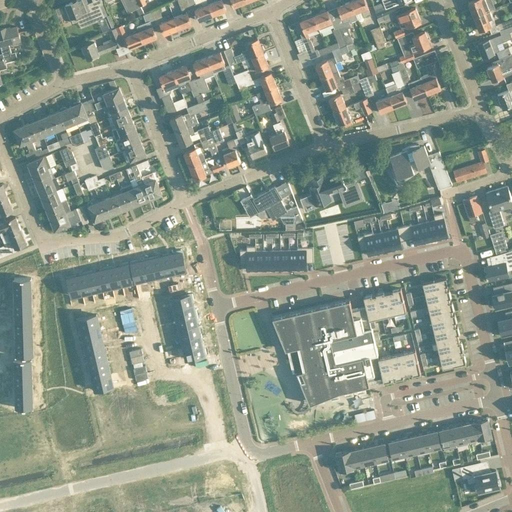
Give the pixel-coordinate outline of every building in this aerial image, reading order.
[(103,3),(101,0),(92,0),(93,1),(88,3),(86,0),(75,0),(65,4),(71,17),(73,22),(92,15),(94,20),(104,16),(99,5),(103,3)] [(124,0),(130,11),(136,8),(140,16),(144,14),(137,0),(124,0)] [(145,0),(137,0),(144,14),(144,13),(150,10),(145,0)] [(187,0),(177,0),(183,13),(187,11),(186,8),(190,6),(187,0)] [(195,8),(196,11),(200,20),(214,14),(209,3),(207,0),(206,0),(201,2),(202,6),(195,8)] [(222,0),(216,0),(209,3),(214,14),(226,10),(222,0)] [(365,0),(352,0),(350,1),(355,12),(361,10),(364,17),(370,14),(368,7),(365,0)] [(474,0),(468,2),(474,16),(490,10),(495,8),(492,0),(474,0)] [(350,1),(337,6),(344,23),(349,21),(349,22),(350,22),(358,19),(355,12),(350,1)] [(385,8),(376,11),(379,17),(395,11),(396,10),(393,4),(385,8)] [(403,12),(397,15),(399,22),(402,29),(403,28),(409,26),(421,21),(416,7),(403,12)] [(159,8),(151,11),(152,12),(156,22),(160,20),(165,34),(178,28),(174,17),(167,19),(166,15),(162,17),(159,8)] [(327,10),(314,15),(320,31),(334,26),(327,10)] [(490,10),(474,16),(479,30),(489,26),(492,34),(500,30),(498,24),(496,25),(496,23),(493,18),(490,10)] [(183,13),(174,17),(178,28),(191,23),(187,11),(183,13)] [(377,18),(379,22),(385,19),(386,23),(392,21),(391,17),(396,15),(397,15),(395,11),(379,17),(377,18)] [(137,26),(139,30),(144,42),(157,37),(153,28),(152,26),(151,24),(156,22),(152,12),(143,15),(146,23),(137,26)] [(109,15),(105,17),(110,30),(114,29),(109,15)] [(320,31),(314,15),(301,20),(305,32),(300,33),(310,59),(320,55),(318,49),(315,50),(311,39),(310,40),(309,36),(320,31)] [(511,18),(498,24),(500,30),(511,26),(511,25),(511,18)] [(346,24),(340,26),(346,45),(353,42),(348,28),(351,26),(350,22),(349,22),(346,24)] [(387,41),(380,25),(371,29),(379,48),(385,45),(384,42),(387,41)] [(487,40),(477,43),(483,57),(497,51),(500,58),(505,56),(511,54),(511,53),(508,46),(504,48),(502,42),(511,38),(509,32),(511,30),(511,25),(511,26),(500,30),(502,34),(490,39),(487,40)] [(2,53),(0,53),(0,69),(7,67),(6,62),(17,59),(15,51),(11,52),(9,44),(21,40),(17,26),(6,29),(5,27),(0,28),(0,45),(0,46),(2,53)] [(122,26),(116,28),(123,45),(128,42),(130,47),(144,42),(139,30),(133,32),(134,34),(126,36),(122,26)] [(327,45),(329,51),(332,50),(333,50),(346,45),(340,26),(333,29),(337,41),(327,45)] [(82,46),(83,47),(81,48),(83,53),(85,53),(87,59),(94,56),(95,58),(99,56),(98,54),(111,49),(123,45),(116,28),(114,29),(110,30),(109,31),(112,38),(103,42),(104,44),(97,47),(94,41),(82,46)] [(402,29),(394,32),(396,37),(397,37),(405,34),(403,28),(402,29)] [(405,34),(397,37),(401,46),(406,44),(409,52),(399,56),(402,62),(413,58),(415,58),(415,57),(413,52),(431,45),(425,31),(413,36),(412,32),(405,34)] [(224,50),(227,59),(230,65),(247,58),(263,52),(263,51),(264,49),(263,45),(261,45),(258,39),(245,44),(247,49),(242,51),(242,53),(235,56),(231,47),(224,50)] [(316,64),(321,77),(338,70),(335,62),(337,61),(344,58),(342,53),(349,50),(349,49),(351,48),(354,47),(355,47),(353,42),(346,45),(333,50),(335,56),(316,64)] [(415,58),(413,58),(417,68),(426,65),(429,73),(421,76),(423,82),(428,93),(441,88),(433,67),(435,66),(433,62),(438,60),(434,50),(415,57),(415,58)] [(220,51),(207,56),(212,68),(225,63),(224,61),(220,51)] [(234,75),(237,81),(251,76),(249,71),(256,69),(257,70),(269,65),(263,52),(247,58),(250,65),(247,67),(248,69),(234,75)] [(506,60),(487,68),(492,81),(502,77),(505,76),(509,74),(506,66),(511,63),(511,53),(511,54),(505,56),(506,60)] [(201,76),(196,78),(202,93),(210,90),(205,78),(214,74),(213,72),(212,68),(207,56),(194,62),(198,73),(199,73),(201,76)] [(366,68),(368,76),(380,71),(378,66),(376,66),(372,57),(366,60),(368,67),(366,68)] [(386,62),(378,66),(380,71),(388,68),(386,62)] [(399,70),(405,87),(410,85),(407,79),(410,78),(404,62),(397,64),(399,70)] [(186,65),(173,70),(180,85),(182,91),(191,88),(194,96),(202,93),(196,78),(191,80),(190,76),(191,76),(186,65)] [(230,65),(223,67),(230,85),(237,82),(230,65)] [(180,85),(173,70),(160,75),(166,91),(180,85)] [(338,70),(321,77),(326,90),(337,86),(339,89),(341,88),(347,86),(361,81),(359,78),(358,74),(344,79),(343,75),(341,76),(338,70)] [(389,95),(389,96),(394,107),(407,102),(402,90),(402,91),(401,89),(405,87),(399,70),(392,72),(396,83),(386,87),(389,95)] [(251,76),(237,81),(239,88),(254,83),(255,86),(263,83),(266,90),(258,92),(258,93),(277,85),(271,72),(260,76),(261,78),(253,81),(251,76)] [(367,75),(359,78),(361,81),(363,87),(366,96),(374,93),(367,75)] [(416,85),(410,87),(414,99),(428,93),(423,82),(421,76),(418,77),(418,78),(417,79),(416,80),(416,82),(416,83),(416,84),(416,85)] [(347,86),(341,88),(343,93),(349,91),(349,93),(355,91),(363,87),(361,81),(347,86)] [(252,106),(256,115),(271,109),(269,104),(282,98),(277,85),(258,93),(260,99),(261,103),(252,106)] [(101,100),(103,106),(124,98),(119,87),(104,93),(106,99),(101,100)] [(507,90),(498,94),(500,101),(498,102),(500,107),(502,107),(503,108),(511,104),(511,106),(511,95),(511,96),(509,90),(507,90)] [(177,110),(170,93),(162,97),(168,113),(177,110)] [(329,98),(334,111),(346,106),(341,93),(329,98)] [(376,101),(377,103),(380,112),(394,107),(389,96),(376,101)] [(93,98),(88,100),(92,111),(93,110),(93,111),(97,109),(93,98)] [(124,98),(103,106),(106,112),(111,110),(113,115),(128,109),(124,98)] [(372,111),(367,98),(354,103),(356,108),(362,106),(365,114),(372,111)] [(74,105),(70,106),(76,121),(88,117),(89,116),(83,102),(82,103),(82,102),(81,102),(80,100),(73,103),(74,105)] [(88,100),(83,102),(89,116),(88,117),(90,123),(97,121),(93,111),(93,110),(92,111),(88,100)] [(170,118),(176,132),(192,125),(189,118),(191,117),(190,115),(207,108),(204,100),(187,107),(189,113),(183,115),(182,113),(170,118)] [(271,114),(274,121),(286,117),(281,105),(275,108),(277,112),(271,114)] [(60,110),(60,111),(66,126),(76,121),(70,106),(66,108),(65,106),(60,108),(60,110)] [(346,106),(334,111),(335,112),(332,112),(335,119),(337,118),(340,124),(344,122),(345,125),(352,122),(346,106)] [(111,124),(113,128),(133,120),(128,109),(113,115),(116,123),(111,124)] [(60,111),(48,115),(54,130),(66,126),(60,111)] [(48,115),(37,120),(44,135),(54,130),(48,115)] [(37,120),(26,124),(32,139),(44,135),(37,120)] [(133,120),(113,128),(118,140),(137,132),(133,120)] [(192,125),(176,132),(181,145),(200,137),(201,141),(213,137),(211,131),(210,131),(210,130),(223,125),(221,120),(194,131),(192,125)] [(90,124),(95,136),(101,133),(99,128),(100,128),(97,121),(90,124)] [(277,133),(270,136),(271,139),(275,148),(289,142),(281,121),(273,124),(277,133)] [(32,139),(26,124),(14,129),(21,144),(26,142),(30,152),(26,154),(28,159),(39,155),(36,149),(36,150),(32,140),(32,139)] [(219,128),(211,131),(213,137),(216,143),(224,140),(219,128)] [(86,129),(81,132),(85,142),(90,139),(86,129)] [(236,131),(238,137),(241,144),(247,142),(245,136),(242,129),(236,131)] [(63,139),(58,141),(61,146),(72,142),(68,131),(61,134),(63,139)] [(247,142),(253,156),(267,151),(263,142),(259,131),(245,136),(247,142)] [(85,142),(81,132),(75,134),(79,144),(85,142)] [(137,132),(118,140),(120,144),(122,150),(126,149),(142,143),(137,132)] [(107,136),(103,138),(101,134),(96,136),(100,146),(109,142),(107,136)] [(213,137),(201,141),(204,148),(209,146),(213,156),(215,155),(215,156),(219,154),(215,143),(216,143),(213,137)] [(229,146),(222,149),(229,166),(241,161),(238,156),(240,155),(237,146),(241,144),(238,137),(227,142),(229,146)] [(54,144),(48,146),(50,151),(61,146),(58,141),(54,142),(54,144)] [(142,143),(126,149),(131,160),(146,154),(142,143)] [(95,148),(98,154),(100,159),(110,155),(105,144),(95,148)] [(403,151),(390,156),(393,165),(394,167),(391,168),(392,173),(393,178),(397,176),(429,164),(433,175),(438,188),(439,188),(452,184),(441,157),(439,151),(428,155),(424,145),(419,147),(416,149),(415,145),(416,145),(416,144),(413,145),(410,146),(407,147),(405,148),(402,149),(403,151)] [(62,155),(64,161),(74,157),(72,151),(67,147),(66,147),(64,148),(60,150),(62,155)] [(184,153),(190,166),(206,160),(203,152),(198,154),(196,148),(184,153)] [(478,151),(482,162),(483,161),(488,160),(485,149),(478,151)] [(218,163),(211,166),(212,166),(214,171),(224,167),(219,154),(215,156),(218,163)] [(28,162),(33,174),(51,166),(46,155),(28,162)] [(110,155),(100,159),(102,165),(112,161),(110,155)] [(74,157),(64,161),(67,166),(77,162),(74,157)] [(148,159),(137,163),(140,169),(150,165),(148,159)] [(206,160),(190,166),(195,179),(214,171),(212,166),(209,167),(206,160)] [(483,161),(482,162),(454,171),(457,181),(487,171),(483,161)] [(351,167),(358,182),(363,180),(357,164),(351,167)] [(51,166),(33,174),(37,185),(52,179),(50,173),(53,172),(51,166)] [(72,179),(73,183),(79,181),(74,170),(65,173),(68,180),(72,179)] [(117,178),(115,173),(109,175),(111,181),(117,178)] [(153,173),(143,177),(145,183),(151,198),(162,194),(153,173)] [(315,186),(310,188),(316,204),(331,198),(328,193),(340,188),(346,204),(362,198),(356,180),(355,181),(355,182),(348,185),(348,186),(345,187),(340,173),(324,179),(323,177),(312,181),(315,186)] [(96,175),(91,177),(95,187),(106,183),(103,177),(98,180),(96,175)] [(95,187),(91,177),(85,179),(89,190),(95,187)] [(139,185),(134,187),(140,202),(151,198),(145,183),(143,177),(137,180),(139,185)] [(52,179),(37,185),(42,196),(57,190),(52,179)] [(79,181),(73,183),(75,188),(77,194),(83,192),(81,186),(79,181)] [(251,193),(242,199),(252,216),(258,212),(258,214),(258,215),(259,216),(261,217),(271,217),(278,217),(280,217),(284,223),(285,223),(295,223),(303,220),(297,206),(286,210),(280,199),(282,198),(282,197),(292,192),(288,181),(276,187),(275,186),(269,190),(270,191),(267,193),(264,193),(262,194),(260,195),(258,196),(256,198),(255,200),(251,193)] [(132,184),(121,188),(129,207),(140,202),(134,187),(133,188),(132,184)] [(511,205),(511,198),(508,185),(486,192),(492,210),(489,211),(494,227),(504,224),(500,210),(511,205)] [(122,192),(112,196),(118,211),(129,207),(121,188),(122,192)] [(57,190),(42,196),(46,207),(61,201),(64,199),(62,194),(59,196),(57,190)] [(463,199),(466,209),(470,222),(478,219),(477,213),(482,212),(476,195),(463,199)] [(112,196),(101,201),(106,216),(118,211),(112,196)] [(0,220),(5,218),(3,214),(13,210),(8,197),(0,199),(0,220)] [(61,201),(46,207),(51,218),(71,210),(66,199),(61,201)] [(106,216),(101,201),(89,206),(92,213),(95,221),(95,220),(106,216)] [(92,213),(89,206),(88,204),(82,206),(86,216),(87,215),(92,213)] [(86,216),(82,206),(77,208),(83,224),(88,221),(86,216)] [(71,210),(51,218),(55,230),(70,223),(68,218),(76,215),(74,209),(71,210)] [(443,212),(434,214),(435,219),(440,238),(448,236),(443,212)] [(0,231),(2,237),(10,234),(21,230),(16,216),(5,220),(5,218),(0,220),(0,231)] [(435,219),(427,221),(432,239),(440,238),(435,219)] [(427,221),(419,223),(423,241),(432,239),(427,221)] [(411,223),(404,225),(407,239),(413,238),(415,243),(423,241),(419,223),(411,225),(411,223)] [(485,223),(479,225),(483,237),(489,235),(485,223)] [(397,228),(389,230),(394,248),(402,246),(401,240),(407,239),(404,225),(397,227),(397,228)] [(21,230),(10,234),(2,237),(5,244),(0,246),(0,257),(17,250),(16,247),(27,243),(21,230)] [(389,230),(381,232),(386,250),(394,248),(389,230)] [(364,234),(357,236),(361,250),(367,248),(369,254),(377,252),(373,234),(373,233),(373,231),(364,233),(364,234)] [(373,233),(373,234),(377,252),(386,250),(381,232),(373,233)] [(505,239),(493,243),(497,254),(509,250),(505,239)] [(247,249),(240,249),(240,263),(247,263),(247,269),(256,269),(256,250),(256,245),(247,245),(247,249)] [(313,246),(297,247),(297,249),(298,249),(298,268),(307,268),(307,262),(314,262),(313,246)] [(176,253),(171,254),(176,271),(186,269),(181,249),(175,250),(176,253)] [(272,249),(264,250),(264,269),(273,268),(272,249)] [(281,249),(272,249),(273,268),(281,268),(281,249)] [(289,249),(281,249),(281,268),(290,268),(289,249)] [(297,249),(289,249),(290,268),(298,268),(298,249),(297,249)] [(489,266),(486,266),(489,280),(509,275),(507,270),(506,263),(511,261),(511,249),(496,254),(490,256),(492,265),(489,266)] [(256,250),(256,269),(264,269),(264,250),(256,250)] [(171,254),(162,256),(166,273),(176,271),(171,254)] [(156,255),(151,256),(156,276),(166,273),(162,256),(156,257),(156,255)] [(147,259),(142,260),(146,278),(156,276),(151,256),(146,257),(147,259)] [(137,259),(131,261),(135,280),(146,278),(142,260),(137,262),(137,259)] [(122,265),(118,266),(122,284),(132,281),(128,261),(122,263),(122,265)] [(112,265),(107,266),(112,286),(122,284),(118,266),(113,267),(112,265)] [(103,269),(98,271),(102,288),(112,286),(107,266),(103,267),(103,269)] [(92,269),(88,271),(92,290),(102,288),(98,271),(93,272),(92,269)] [(83,274),(78,275),(82,293),(92,290),(88,271),(83,272),(83,274)] [(73,274),(67,276),(72,295),(82,293),(78,275),(73,276),(73,274)] [(446,276),(423,282),(426,294),(447,289),(446,285),(448,285),(446,276)] [(31,277),(15,278),(15,288),(32,287),(31,277)] [(493,299),(491,300),(493,307),(495,306),(495,307),(511,303),(511,281),(503,284),(505,291),(492,294),(493,299)] [(32,287),(15,288),(15,297),(32,297),(32,287)] [(389,292),(394,313),(406,310),(401,287),(393,289),(393,291),(389,292)] [(449,288),(447,289),(426,294),(428,306),(450,301),(449,297),(451,297),(449,288)] [(376,293),(376,295),(381,316),(394,313),(389,292),(384,293),(384,291),(376,293)] [(192,293),(173,298),(175,308),(192,304),(191,300),(194,299),(192,293)] [(381,316),(376,295),(372,296),(372,294),(364,296),(366,307),(369,319),(381,316)] [(32,297),(15,297),(15,306),(15,307),(32,306),(32,307),(32,306),(32,297)] [(350,299),(273,317),(286,349),(292,348),(293,351),(291,352),(293,356),(295,355),(305,380),(307,386),(311,394),(312,395),(314,396),(316,396),(324,393),(330,391),(338,387),(341,387),(347,385),(359,382),(364,381),(383,377),(378,358),(377,354),(378,353),(376,344),(374,338),(373,332),(372,327),(371,328),(369,319),(366,307),(352,310),(350,299)] [(450,301),(428,306),(431,318),(453,313),(452,309),(454,309),(452,301),(450,301)] [(192,304),(175,308),(177,318),(197,313),(196,309),(194,309),(192,304)] [(15,306),(15,316),(32,316),(32,307),(32,306),(15,307),(15,306)] [(511,316),(508,318),(499,320),(502,333),(510,331),(511,333),(511,309),(511,310),(511,314),(511,316)] [(197,313),(177,318),(180,328),(197,324),(196,319),(198,318),(197,313)] [(431,318),(434,330),(456,325),(455,321),(457,321),(455,313),(453,313),(431,318)] [(80,323),(78,324),(79,327),(79,329),(99,324),(96,314),(79,318),(80,323)] [(32,316),(15,316),(15,326),(32,325),(32,316)] [(99,324),(79,329),(80,334),(82,333),(84,338),(101,334),(99,324)] [(197,324),(180,328),(182,338),(202,333),(201,328),(198,329),(197,324)] [(32,325),(15,326),(15,336),(16,336),(16,335),(33,335),(33,334),(32,334),(32,325)] [(434,330),(437,343),(459,338),(458,333),(459,333),(457,325),(456,325),(434,330)] [(202,333),(182,338),(184,348),(202,344),(200,339),(203,338),(202,333)] [(85,344),(83,344),(84,348),(83,348),(84,349),(104,345),(101,334),(84,338),(85,344)] [(33,335),(16,335),(16,336),(16,345),(33,344),(33,335)] [(437,343),(440,355),(462,350),(463,350),(461,342),(460,342),(459,338),(437,343)] [(33,344),(16,345),(17,355),(34,355),(33,344)] [(202,344),(184,348),(187,358),(207,354),(205,348),(203,348),(202,344)] [(104,345),(84,349),(85,354),(87,353),(88,359),(106,355),(104,345)] [(421,372),(415,349),(403,352),(408,374),(412,373),(413,374),(421,372)] [(440,355),(443,367),(466,362),(464,354),(462,354),(462,350),(440,355)] [(390,355),(395,377),(396,378),(404,376),(403,375),(408,374),(403,352),(390,355)] [(90,364),(87,364),(88,369),(108,365),(106,355),(88,359),(90,364)] [(378,358),(383,377),(384,381),(392,379),(391,378),(395,377),(390,355),(378,358)] [(32,358),(15,358),(15,369),(32,368),(32,358)] [(108,365),(88,369),(89,371),(90,375),(92,374),(93,379),(111,375),(108,365)] [(32,368),(15,369),(15,378),(32,378),(32,368)] [(130,370),(124,372),(127,385),(133,383),(130,370)] [(94,383),(92,384),(93,390),(113,385),(111,375),(93,379),(94,383)] [(32,378),(15,378),(16,388),(33,387),(32,378)] [(33,387),(16,388),(16,397),(33,397),(33,387)] [(199,389),(192,391),(194,402),(201,401),(205,418),(207,417),(207,418),(216,416),(216,415),(218,415),(213,394),(200,397),(199,389)] [(186,400),(176,403),(180,421),(191,418),(188,404),(194,402),(192,391),(185,392),(186,400)] [(33,397),(16,397),(16,407),(33,407),(33,397)] [(163,397),(156,399),(159,411),(165,409),(169,423),(180,421),(176,403),(165,405),(163,397)] [(151,408),(140,411),(144,429),(155,426),(152,412),(159,411),(156,399),(149,401),(151,408)] [(127,406),(120,407),(123,419),(130,417),(133,431),(144,429),(140,411),(129,413),(127,406)] [(115,417),(103,420),(106,434),(105,434),(106,436),(107,436),(108,441),(110,440),(118,438),(120,438),(116,421),(123,419),(120,407),(113,409),(115,417)] [(358,422),(378,416),(375,408),(356,413),(358,422)] [(492,439),(488,418),(475,421),(479,437),(480,442),(492,439)] [(475,421),(464,424),(467,439),(479,437),(475,421)] [(467,439),(464,424),(452,427),(457,446),(468,443),(467,439)] [(457,446),(452,427),(440,429),(444,449),(457,446)] [(437,430),(425,433),(428,449),(441,446),(437,430)] [(14,432),(7,434),(10,446),(17,444),(21,461),(32,458),(33,459),(28,437),(27,437),(16,440),(14,432)] [(425,433),(413,436),(417,451),(428,449),(425,433)] [(2,443),(0,443),(0,466),(5,465),(7,464),(3,447),(10,446),(7,434),(0,435),(2,443)] [(40,434),(28,437),(33,459),(35,458),(35,459),(43,457),(43,456),(45,456),(44,449),(44,448),(44,446),(43,447),(40,434)] [(413,436),(401,438),(405,454),(417,451),(413,436)] [(401,438),(389,441),(393,457),(405,454),(401,438)] [(384,442),(372,445),(376,461),(388,458),(384,442)] [(372,445),(361,448),(364,464),(376,461),(372,445)] [(361,448),(349,451),(352,466),(364,464),(361,448)] [(352,466),(349,451),(337,454),(341,473),(353,470),(352,466)] [(478,462),(460,466),(463,478),(467,477),(469,483),(471,493),(479,491),(500,486),(499,485),(501,485),(499,477),(498,477),(496,469),(480,473),(478,462)] [(433,466),(421,469),(422,475),(434,472),(433,469),(433,466)] [(226,473),(214,476),(219,495),(230,492),(233,506),(242,504),(236,481),(229,483),(226,473)] [(205,489),(198,490),(202,511),(206,511),(211,511),(208,497),(219,495),(214,476),(202,478),(205,489)] [(188,482),(176,485),(180,504),(192,501),(194,511),(202,511),(198,490),(190,492),(188,482)] [(167,498),(159,499),(162,511),(170,511),(169,506),(180,504),(176,485),(164,487),(167,498)] [(138,493),(137,493),(141,511),(144,511),(153,510),(153,511),(162,511),(159,499),(152,501),(149,491),(138,493)] [(122,507),(120,508),(120,510),(121,510),(121,511),(141,511),(137,493),(128,495),(128,496),(126,496),(128,507),(122,508),(122,507)]
